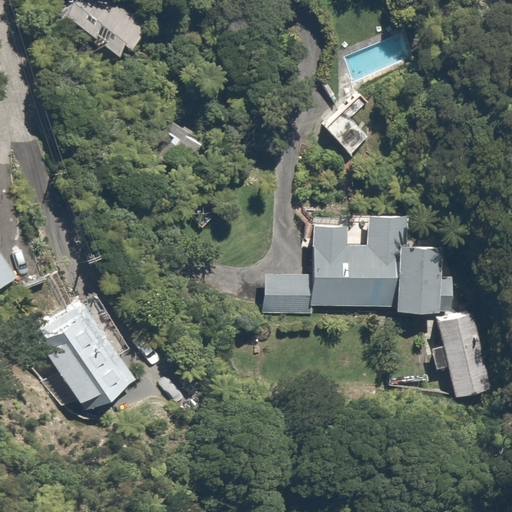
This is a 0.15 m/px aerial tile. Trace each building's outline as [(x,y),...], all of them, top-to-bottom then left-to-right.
[(126,0),(86,0),(72,20),(134,64),(162,26),(126,0)] [(375,0),(352,0),(349,15),(371,20),(375,0)] [(206,146),(170,99),(131,129),(168,176),(206,146)] [(261,274),(262,309),(401,308),(400,242),(399,209),(368,210),(369,244),(351,244),(350,223),(310,223),(311,273),(261,274)] [(445,241),(400,242),(401,308),(401,315),(442,314),(446,314),(445,241)] [(0,249),(0,286),(17,276),(0,249)] [(136,379),(81,300),(34,333),(86,410),(136,379)] [(446,314),(442,314),(443,393),(489,393),(488,313),(446,314)]
